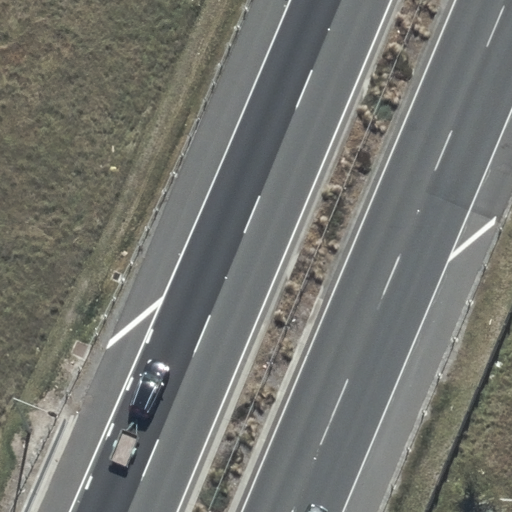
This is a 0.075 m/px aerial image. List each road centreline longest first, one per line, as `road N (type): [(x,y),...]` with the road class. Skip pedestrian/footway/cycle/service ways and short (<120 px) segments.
road 1 (trunk): [(509,0),(294,511)]
road 2 (trunk): [(116,511),(330,0)]
